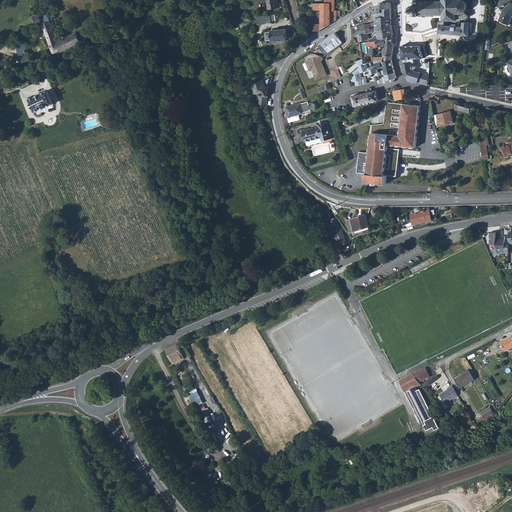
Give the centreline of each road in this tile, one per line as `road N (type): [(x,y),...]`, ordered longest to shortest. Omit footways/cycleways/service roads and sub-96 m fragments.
road 1 (tertiary): [(150,345),(389,243),(511,218)]
road 2 (tertiary): [(310,42),(286,62),(274,105),(287,151),(310,182),(356,202),(511,198)]
road 3 (residential): [(511,107),(400,79),(396,0)]
